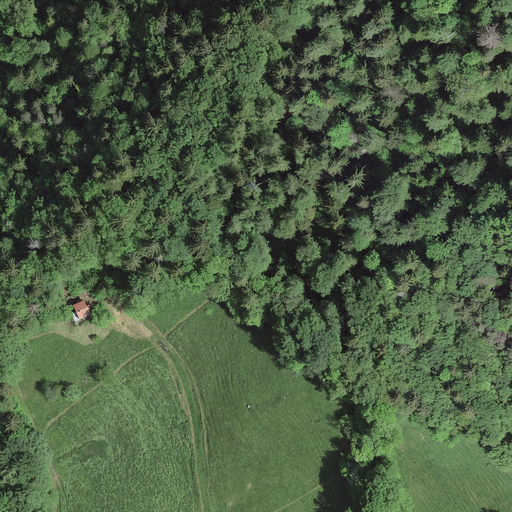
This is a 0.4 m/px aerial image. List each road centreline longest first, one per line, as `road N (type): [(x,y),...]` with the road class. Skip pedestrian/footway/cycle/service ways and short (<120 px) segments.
road 1 (track): [(397,0),(404,132),(370,346),(369,511)]
road 2 (track): [(109,299),(176,365),(191,410),(204,511)]
